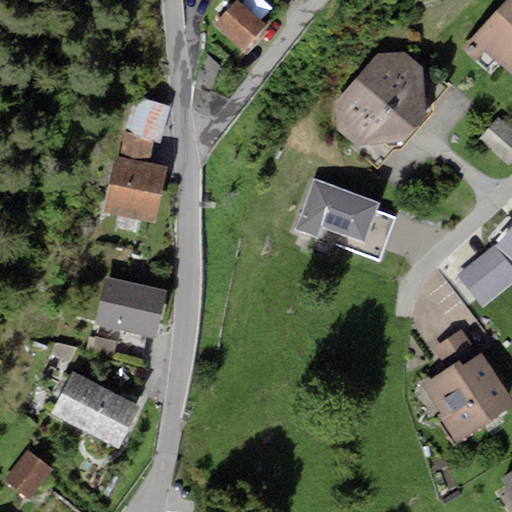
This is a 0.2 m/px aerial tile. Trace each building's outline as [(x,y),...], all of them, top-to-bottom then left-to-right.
[(511,6),(478,45),(511,73),(511,6)] [(254,8),(235,31),(268,59),(287,36),(254,8)] [(349,104),(350,137),(374,150),(428,149),(451,123),(437,73),(420,59),(384,62),(349,104)] [(207,62),(202,88),(213,91),(218,64),(207,62)] [(173,110),(136,100),(121,164),(153,170),(159,145),(164,147),(173,110)] [(511,131),(504,125),(488,145),(511,164),(511,131)] [(121,164),(110,214),(166,226),(175,174),(153,170),(121,164)] [(378,205),(315,181),(296,230),(378,263),(395,220),(376,212),(378,205)] [(511,230),(499,244),(511,256),(511,230)] [(459,276),(483,309),(511,288),(511,264),(499,247),(459,276)] [(168,293),(106,279),(95,327),(157,341),(168,293)] [(446,371),(473,356),(461,335),(434,350),(446,371)] [(511,386),(492,357),(429,396),(462,451),(511,420),(511,386)] [(142,409),(73,374),(52,416),(120,451),(142,409)] [(53,471),(28,452),(6,482),(30,500),(53,471)]
